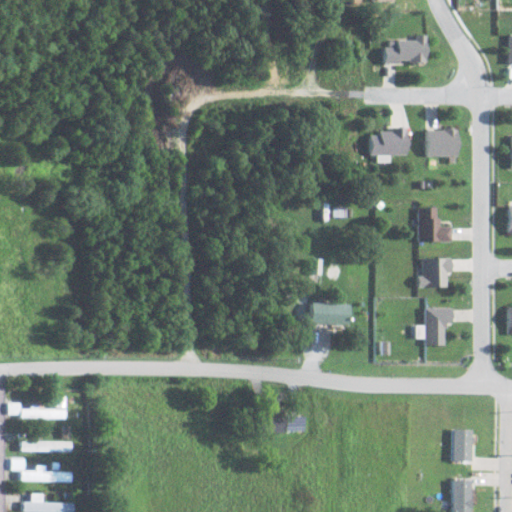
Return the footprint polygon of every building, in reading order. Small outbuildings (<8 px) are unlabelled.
[(383,62),(425,61),(425,34),(413,34),(413,39),(383,39),(383,62)] [(423,155),(456,156),(457,128),(424,128),(423,155)] [(388,162),(388,154),(405,154),(405,130),(366,130),(366,155),(373,154),(373,162),(388,162)] [(436,207),(415,207),(416,242),(450,241),(449,226),(436,226),(436,207)] [(449,257),(419,258),(419,275),(415,275),(415,288),(445,287),(444,272),(450,272),(449,257)] [(308,273),(319,274),(320,258),(309,258),(308,273)] [(308,324),(348,325),(349,303),(309,302),(308,324)] [(443,345),(442,323),(451,323),(450,307),(422,308),(422,324),(412,325),(413,338),(422,338),(422,345),(443,345)] [(18,418),(62,418),(62,408),(26,407),(26,408),(18,408),(18,418)] [(282,432),(283,412),(256,411),(256,431),(282,432)] [(471,429),(451,429),(451,461),(471,461),(471,429)] [(67,441),(17,440),(17,450),(67,451),(67,441)] [(68,482),(68,471),(41,471),(42,464),(32,464),(31,470),(22,470),(22,458),(8,458),(8,470),(17,470),(17,481),(68,482)] [(469,511),(470,480),(450,479),(449,511),(469,511)] [(39,501),(40,493),(27,493),(27,501),(20,501),(20,511),(50,511),(69,511),(70,502),(39,501)]
